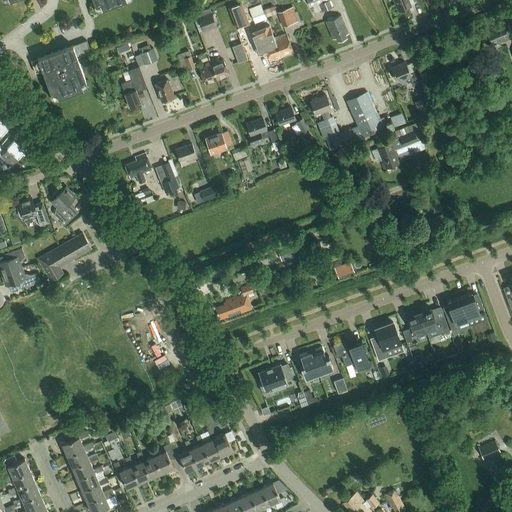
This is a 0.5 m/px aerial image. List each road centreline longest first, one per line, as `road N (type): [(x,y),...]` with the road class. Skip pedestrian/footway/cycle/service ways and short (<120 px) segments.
road 1 (residential): [(77,164),(480,0)]
road 2 (track): [(172,274),(377,197)]
road 3 (residential): [(294,332),(484,262)]
road 4 (residential): [(182,291),(77,164)]
road 5 (residential): [(182,291),(158,313),(199,389),(231,384)]
road 6 (residential): [(154,511),(271,458)]
road 7 (residential): [(77,164),(0,69)]
